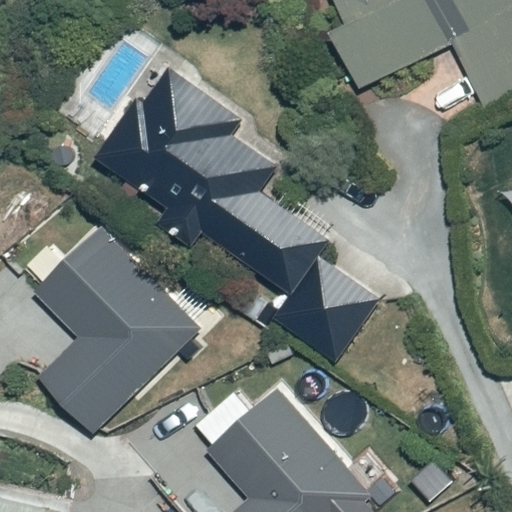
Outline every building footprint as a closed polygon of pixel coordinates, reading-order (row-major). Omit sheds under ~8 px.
[(511,0),(342,0),(354,27),(339,35),(363,88),(459,45),(487,109),(511,97),(511,0)] [(145,101),(103,159),(134,182),(126,193),(161,218),(158,223),(199,253),(211,236),(293,295),(276,318),(349,371),(394,310),(329,262),(340,248),(265,194),(283,169),(240,138),(251,123),(176,68),(150,104),(145,101)] [(99,229),(38,294),(81,335),(45,373),(105,431),(203,327),(99,229)] [(252,501),(238,511),(353,511),(372,496),(279,392),(210,453),(252,501)] [(0,511),(37,511),(24,510),(29,483),(0,477),(0,511)]
